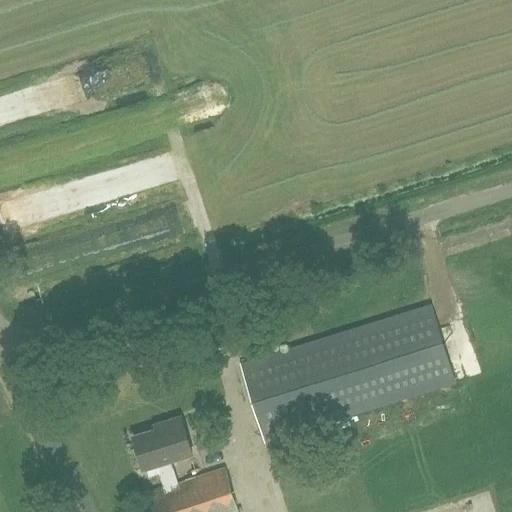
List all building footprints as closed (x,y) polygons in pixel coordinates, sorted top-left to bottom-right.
[(29,221),(41,226),(47,210),(15,198),(3,229),(23,237),(29,221)] [(158,215),(158,246),(177,246),(177,215),(158,215)] [(265,442),(391,402),(454,383),(430,305),(241,364),(265,442)] [(455,363),(463,385),(488,376),(480,354),(455,363)] [(178,483),(171,460),(192,453),(181,417),(161,424),(163,428),(133,438),(143,469),(147,467),(150,478),(159,475),(163,486),(146,492),(152,511),(237,511),(225,468),(178,483)] [(379,511),(371,480),(290,501),(292,511),(379,511)]
